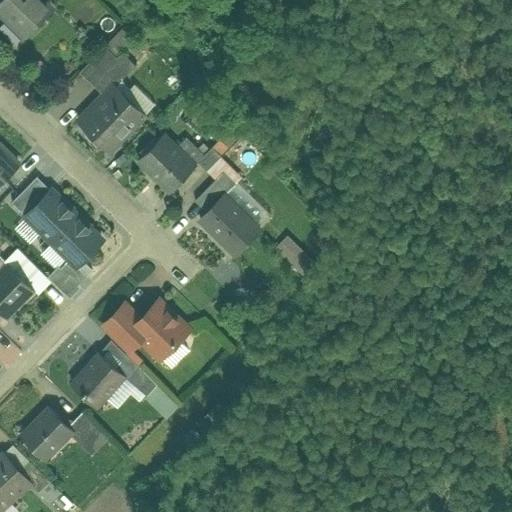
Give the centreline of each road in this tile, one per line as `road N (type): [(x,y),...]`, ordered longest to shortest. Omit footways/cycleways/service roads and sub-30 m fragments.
road 1 (residential): [(143,236),(0,393)]
road 2 (residential): [(0,95),(143,236)]
